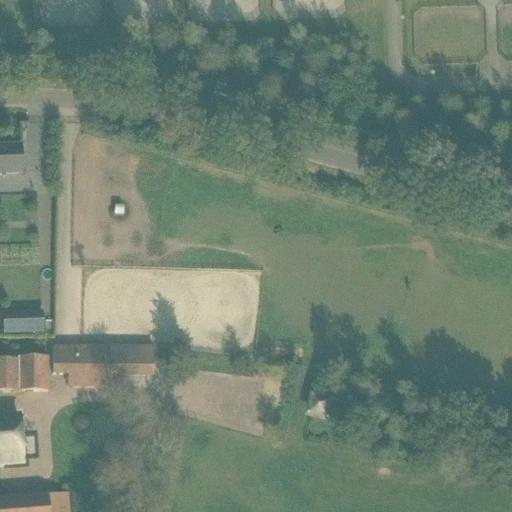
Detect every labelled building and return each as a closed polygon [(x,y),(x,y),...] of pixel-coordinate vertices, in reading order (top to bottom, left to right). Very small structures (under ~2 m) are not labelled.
[(0,176),(22,176),(21,146),(0,146),(0,176)] [(42,313),(26,314),(26,335),(42,334),(42,313)] [(52,349),(52,376),(67,376),(67,390),(123,390),(123,379),(123,349),(52,349)] [(0,393),(46,393),(46,359),(17,358),(17,361),(0,360),(0,393)] [(310,401),(306,421),(310,422),(326,426),(331,406),(314,402),(310,401)] [(0,417),(0,464),(21,463),(17,417),(0,417)] [(0,500),(0,511),(67,511),(66,496),(0,500)]
